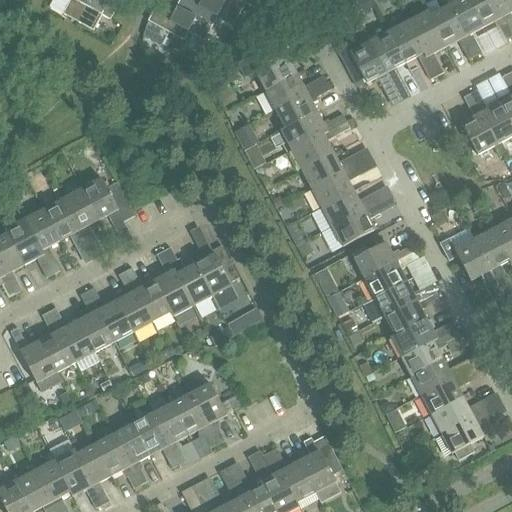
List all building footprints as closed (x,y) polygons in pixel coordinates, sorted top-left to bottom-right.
[(70,0),(62,15),(78,24),(91,0),(70,0)] [(102,17),(110,21),(122,0),(91,0),(78,24),(94,32),(102,17)] [(199,0),(180,0),(176,9),(212,29),(217,19),(233,28),(241,14),(216,0),(201,0),(201,1),(199,0)] [(216,0),(241,14),(246,5),(261,14),(269,0),(216,0)] [(468,0),(461,0),(448,7),(475,58),(482,54),(472,36),(484,29),(468,0)] [(503,19),(493,0),(468,0),(484,29),(496,23),(506,42),(511,38),(511,36),(505,24),(503,19)] [(510,15),(511,14),(511,0),(493,0),(503,19),(510,15)] [(204,43),(212,29),(176,9),(172,15),(157,7),(148,22),(184,42),(189,34),(204,43)] [(468,62),(475,58),(448,7),(430,17),(429,17),(446,49),(458,43),(468,62)] [(434,56),(446,49),(429,17),(430,17),(428,13),(408,23),(424,55),(427,59),(434,56)] [(408,23),(389,33),(405,65),(417,59),(424,55),(408,23)] [(370,43),(392,87),(402,81),(396,70),(405,65),(389,33),(370,43)] [(383,92),(392,87),(370,43),(350,54),(346,47),(337,52),(356,89),(357,89),(366,84),(366,85),(377,80),(383,92)] [(306,46),(292,53),(296,61),(310,53),(306,46)] [(236,63),(237,64),(244,78),(255,72),(265,92),(297,75),(291,63),(287,56),(285,56),(264,67),(256,53),(247,57),(236,63)] [(430,65),(437,79),(444,75),(437,61),(430,65)] [(430,65),(423,69),(430,82),(437,79),(430,65)] [(297,75),(265,92),(275,111),(307,95),(303,88),(297,75)] [(502,79),(509,92),(511,90),(511,82),(508,76),(502,79)] [(309,85),(312,92),(326,85),(322,78),(309,85)] [(307,95),(275,111),(285,130),(317,114),(312,104),(318,101),(316,99),(330,92),(335,89),(331,82),(326,85),(312,92),(307,95)] [(511,138),(511,129),(499,105),(487,111),(477,92),(470,96),(497,147),(511,138)] [(497,147),(470,96),(463,100),(474,119),(460,126),(477,157),(497,147)] [(511,98),(499,105),(511,129),(511,98)] [(323,124),(317,114),(285,130),(281,132),(291,152),(323,135),(333,130),(346,123),(343,116),(329,123),(328,121),(323,124)] [(336,137),(350,130),(346,123),(333,130),(336,137)] [(323,135),(291,152),(301,170),(332,153),(326,142),(323,135)] [(332,153),(301,170),(311,190),(354,167),(349,158),(338,164),(332,153)] [(353,180),(359,177),(354,167),(348,171),(353,180)] [(311,190),(321,209),(353,192),(348,183),(343,173),(311,190)] [(81,191),(98,222),(107,217),(113,229),(134,218),(131,213),(117,184),(106,190),(102,181),(81,191)] [(88,227),(98,222),(81,191),(62,201),(78,232),(81,238),(84,244),(94,239),(88,227)] [(332,228),(374,206),(369,196),(358,202),(353,192),(321,209),(332,228)] [(57,203),(43,211),(59,242),(69,237),(78,232),(62,201),(57,203)] [(380,215),(374,206),(332,228),(342,248),(374,232),(368,221),(380,215)] [(48,248),(59,242),(43,211),(24,220),(40,251),(41,252),(43,256),(43,257),(50,253),(48,248)] [(4,231),(6,235),(7,235),(24,266),(36,260),(43,257),(43,256),(41,252),(40,251),(24,220),(4,231)] [(511,220),(492,231),(509,262),(508,263),(510,267),(511,266),(511,220)] [(509,262),(492,231),(473,241),(496,283),(505,279),(500,267),(508,263),(509,262)] [(12,273),(24,266),(7,235),(6,235),(0,238),(0,267),(5,277),(12,273)] [(72,243),(75,249),(84,244),(81,238),(72,243)] [(503,297),(496,283),(473,241),(453,251),(448,240),(447,239),(438,243),(448,261),(456,256),(470,283),(481,277),(487,288),(494,302),(503,297)] [(365,280),(415,253),(412,246),(393,256),(386,243),(354,260),(365,280)] [(204,261),(195,266),(211,298),(231,287),(229,283),(239,278),(232,264),(222,269),(215,256),(214,256),(208,245),(198,250),(204,261)] [(175,276),(192,308),(211,298),(195,266),(183,272),(171,249),(163,253),(170,266),(173,271),(174,271),(177,275),(175,276)] [(156,256),(163,269),(170,266),(163,253),(156,256)] [(375,299),(406,283),(400,270),(419,260),(415,253),(365,280),(375,299)] [(46,262),(53,276),(60,272),(53,258),(46,262)] [(46,262),(39,266),(46,279),(53,276),(46,262)] [(5,277),(0,267),(0,284),(8,299),(15,295),(8,282),(5,277)] [(151,323),(170,313),(170,312),(154,282),(142,288),(132,269),(125,273),(135,291),(151,323)] [(166,275),(154,282),(170,312),(170,313),(172,318),(192,308),(175,276),(177,275),(174,271),(173,271),(166,275)] [(125,289),(132,286),(125,273),(118,276),(125,289)] [(8,282),(15,295),(22,292),(15,279),(8,282)] [(375,299),(385,318),(435,292),(432,285),(413,295),(406,283),(375,299)] [(94,306),(101,302),(94,289),(87,293),(94,306)] [(128,295),(116,301),(132,333),(151,323),(135,291),(128,295)] [(385,318),(394,337),(427,321),(420,309),(439,298),(435,292),(385,318)] [(94,306),(87,293),(80,296),(87,309),(94,306)] [(113,343),(132,333),(116,301),(104,308),(97,311),(113,343)] [(48,313),(55,326),(63,322),(56,309),(48,313)] [(90,315),(77,322),(94,353),(102,349),(113,343),(97,311),(90,315)] [(50,336),(39,342),(56,373),(75,363),(58,332),(55,326),(48,313),(42,316),(47,327),(47,331),(50,336)] [(244,318),(227,327),(227,328),(232,338),(245,331),(249,329),(244,318)] [(401,359),(456,330),(452,323),(433,333),(427,321),(394,337),(390,339),(401,359)] [(75,363),(94,353),(77,322),(66,328),(58,332),(75,363)] [(61,383),(56,373),(39,342),(31,346),(30,347),(27,341),(24,340),(18,329),(10,333),(21,352),(20,352),(36,384),(42,394),(61,383)] [(456,330),(401,359),(410,377),(442,360),(436,349),(459,337),(456,330)] [(447,371),(442,360),(410,377),(421,397),(452,381),(447,371)] [(364,377),(365,377),(372,373),(367,363),(359,367),(364,377)] [(457,378),(464,375),(459,365),(452,368),(457,378)] [(139,373),(135,366),(128,369),(132,377),(139,373)] [(469,384),(464,375),(457,378),(462,387),(469,384)] [(421,397),(431,416),(462,400),(457,390),(452,381),(421,397)] [(189,395),(217,446),(224,443),(214,424),(227,417),(209,384),(189,395)] [(210,450),(217,446),(189,395),(170,405),(187,438),(200,431),(210,450)] [(462,400),(431,416),(441,435),(473,419),(468,409),(462,400)] [(477,416),(484,413),(479,403),(472,407),(477,416)] [(170,405),(151,415),(168,447),(171,452),(178,467),(186,463),(176,444),(187,438),(170,405)] [(489,422),(484,413),(477,416),(483,426),(489,422)] [(151,415),(132,425),(149,457),(161,451),(168,447),(151,415)] [(452,455),(453,454),(457,461),(474,452),(470,445),(483,439),(478,428),(473,419),(441,435),(452,455)] [(149,457),(132,425),(113,435),(140,487),(147,483),(137,464),(149,457)] [(133,490),(140,487),(113,435),(94,446),(111,477),(123,471),(133,490)] [(326,439),(314,445),(307,449),(310,456),(298,462),(315,494),(321,505),(341,494),(332,478),(343,473),(326,439)] [(99,484),(111,477),(94,446),(76,455),(75,455),(92,488),(99,484)] [(276,450),(269,453),(296,504),(297,504),(315,494),(298,462),(286,469),(276,450)] [(95,510),(102,507),(95,493),(92,488),(75,455),(76,455),(74,451),(53,462),(70,492),(70,493),(72,498),(85,491),(95,510)] [(171,452),(164,456),(172,470),(178,467),(171,452)] [(292,511),(299,508),(297,504),(296,504),(269,453),(262,457),(272,476),(259,483),(262,488),(263,487),(275,511),(292,511)] [(61,498),(70,493),(70,492),(53,462),(35,471),(51,503),(61,498)] [(31,473),(16,482),(31,511),(34,511),(42,508),(51,503),(35,471),(31,473)] [(31,511),(16,482),(11,473),(0,478),(0,498),(7,511),(31,511)] [(250,487),(247,481),(238,486),(241,492),(250,487)] [(234,502),(224,507),(226,511),(251,511),(244,497),(241,492),(238,486),(228,491),(234,502)] [(251,511),(275,511),(263,487),(262,488),(253,492),(244,497),(251,511)] [(202,511),(199,506),(190,488),(181,493),(190,511),(202,511)] [(102,489),(95,493),(102,507),(109,503),(102,489)] [(202,511),(226,511),(224,507),(215,511),(214,511),(209,501),(199,506),(202,511)] [(54,508),(56,511),(62,511),(67,509),(64,503),(54,508)]
